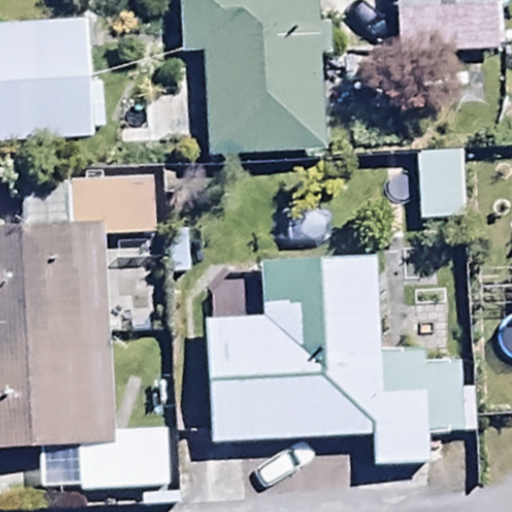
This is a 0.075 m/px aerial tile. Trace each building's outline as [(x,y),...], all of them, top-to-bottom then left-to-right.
[(176,0),(179,63),(197,63),(201,168),(322,164),(319,68),(332,67),(331,29),(313,30),(311,0),(176,0)] [(488,0),(393,0),(394,60),(489,59),(488,0)] [(82,26),(0,31),(0,149),(89,144),(82,26)] [(458,157),(413,160),(417,233),(463,230),(458,157)] [(19,232),(0,232),(0,462),(36,461),(38,502),(161,497),(159,441),(110,443),(102,248),(151,246),(149,183),(17,189),(19,232)] [(201,329),(207,459),(366,451),(367,479),(428,476),(426,450),(475,447),(471,373),(427,376),(426,360),(377,363),(372,269),(257,275),(260,326),(201,329)]
